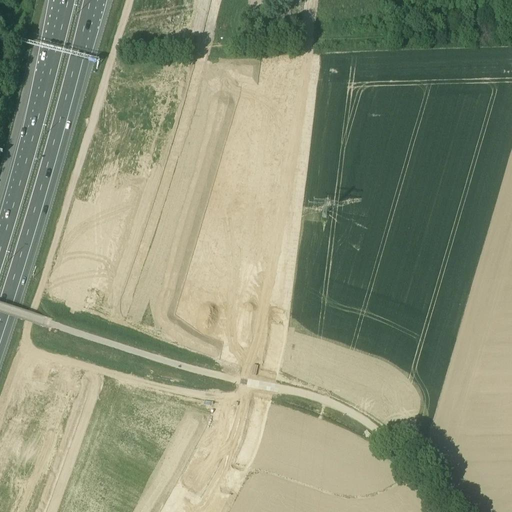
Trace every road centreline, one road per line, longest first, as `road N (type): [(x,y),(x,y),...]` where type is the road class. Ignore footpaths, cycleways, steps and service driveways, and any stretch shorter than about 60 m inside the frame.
road 1 (track): [(111,61),(27,342),(44,356),(215,398),(241,397),(255,385)]
road 2 (motorway): [(0,327),(93,0)]
road 3 (unknown): [(255,385),(0,307)]
road 4 (motorway): [(62,0),(0,236)]
road 5 (unclassified): [(444,511),(373,426),(301,394),(255,385)]
